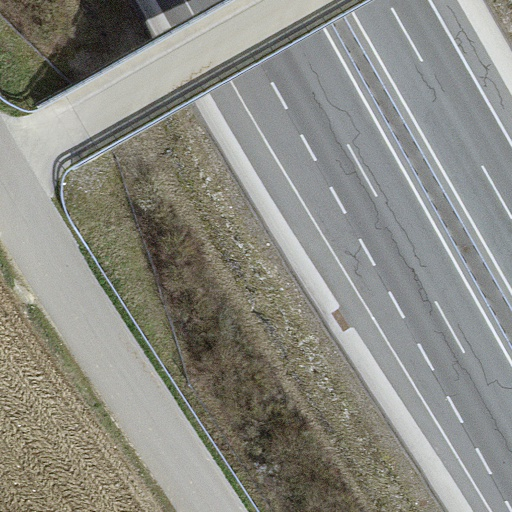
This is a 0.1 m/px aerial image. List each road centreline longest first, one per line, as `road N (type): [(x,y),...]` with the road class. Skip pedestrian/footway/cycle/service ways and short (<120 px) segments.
road 1 (motorway): [(265,0),(511,440)]
road 2 (track): [(0,177),(222,511)]
road 3 (unclassified): [(296,0),(0,164)]
road 4 (motorway): [(511,218),(387,0)]
